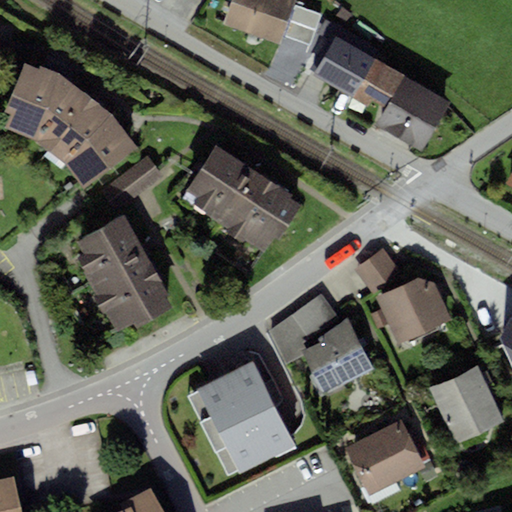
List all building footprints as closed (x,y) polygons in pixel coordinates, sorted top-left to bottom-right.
[(296,0),(234,0),(227,26),(284,43),(296,0)] [(400,76),(338,39),(317,75),(371,107),(374,102),(382,107),(400,76)] [(69,77),(26,59),(1,124),(37,140),(60,160),(83,184),(136,148),(100,102),(69,77)] [(445,107),(401,84),(378,127),(422,150),(445,107)] [(298,199),(212,146),(180,198),(265,252),(298,199)] [(151,161),(124,180),(136,197),(163,178),(151,161)] [(124,219),(71,248),(117,333),(170,305),(124,219)] [(396,246),(361,275),(382,300),(398,346),(455,325),(431,277),(396,246)] [(296,318),(272,334),(286,365),(304,356),(321,394),(374,371),(349,317),(308,335),(296,318)] [(210,386),(198,392),(240,476),(295,449),(253,365),(210,386)] [(479,370),(432,391),(457,445),(504,424),(479,370)] [(404,425),(348,453),(370,498),(427,470),(404,425)] [(15,511),(10,487),(0,489),(0,511),(15,511)]
